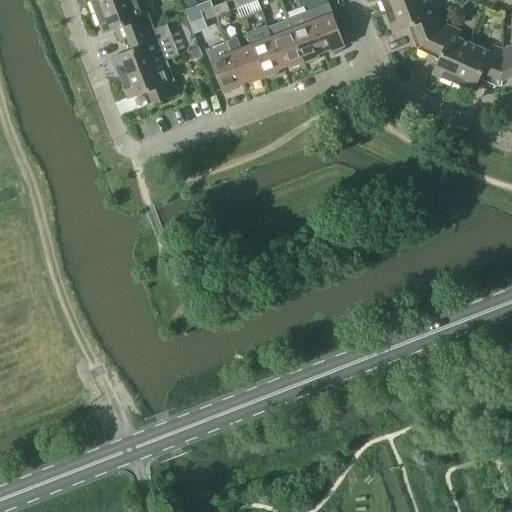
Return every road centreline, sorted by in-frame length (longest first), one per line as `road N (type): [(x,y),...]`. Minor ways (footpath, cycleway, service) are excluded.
road 1 (primary): [(0,501),(511,302)]
road 2 (track): [(154,511),(65,301),(0,62)]
road 3 (residential): [(378,66),(141,155),(121,145),(66,0)]
road 4 (residential): [(511,138),(384,82),(378,66)]
